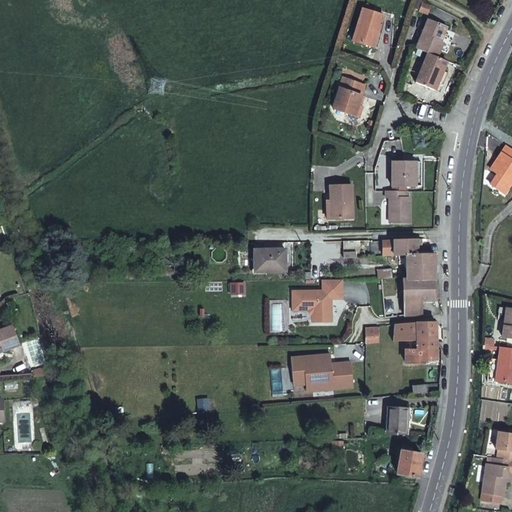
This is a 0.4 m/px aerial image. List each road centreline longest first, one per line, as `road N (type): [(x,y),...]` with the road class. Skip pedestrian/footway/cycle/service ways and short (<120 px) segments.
road 1 (tertiary): [(430,511),(455,417),(459,313)]
road 2 (tertiary): [(459,313),(469,134)]
